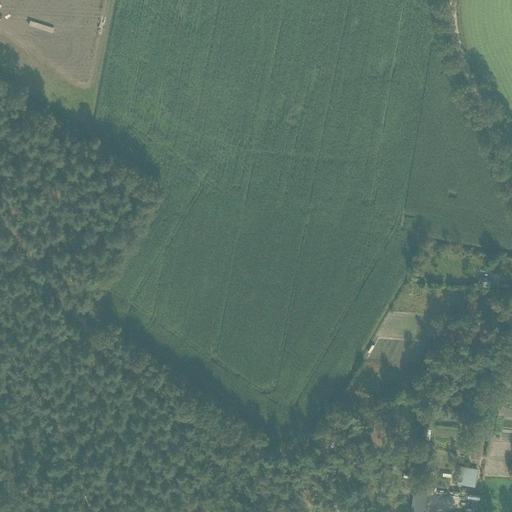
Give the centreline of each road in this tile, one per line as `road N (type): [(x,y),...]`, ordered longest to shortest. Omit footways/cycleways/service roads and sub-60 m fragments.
road 1 (track): [(90,511),(35,375),(101,348),(336,511)]
road 2 (track): [(453,0),(460,56),(511,171)]
road 3 (track): [(0,213),(101,348)]
